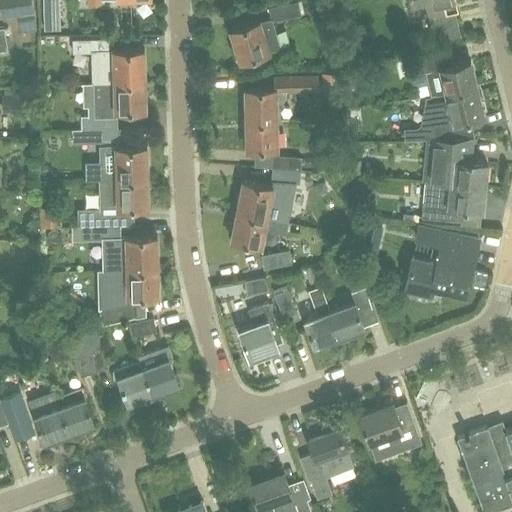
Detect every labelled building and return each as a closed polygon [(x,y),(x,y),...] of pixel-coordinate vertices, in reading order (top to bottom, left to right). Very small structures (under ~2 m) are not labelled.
[(32,0),(0,0),(0,48),(10,47),(6,25),(0,26),(0,17),(18,15),(21,33),(37,31),(34,12),(32,0)] [(298,0),(297,0),(268,7),(271,18),(271,20),(273,20),(301,14),(298,0)] [(411,0),(413,7),(428,3),(436,41),(460,35),(454,10),(448,11),(445,0),(411,0)] [(241,60),(270,51),(281,47),(273,20),(271,20),(271,18),(261,21),(260,19),(231,28),(241,60)] [(72,37),(72,53),(92,52),(92,82),(93,82),(105,82),(105,81),(146,80),(145,48),(115,49),(110,49),(110,37),(72,37)] [(408,56),(395,59),(397,66),(410,64),(412,74),(425,71),(431,95),(433,95),(437,93),(448,90),(477,83),(471,59),(454,63),(445,65),(441,48),(408,56)] [(354,70),(339,71),(340,89),(356,88),(354,70)] [(322,94),(338,94),(337,72),(322,73),(322,94)] [(286,96),(286,90),(318,89),(317,76),(275,77),(275,87),(246,88),(247,120),(277,119),(277,105),(281,105),(286,96)] [(81,115),(81,128),(118,127),(118,114),(117,114),(117,109),(147,108),(146,80),(105,81),(105,82),(93,82),(94,103),(94,115),(81,115)] [(437,93),(433,95),(440,125),(444,124),(447,135),(458,133),(456,121),(470,117),(485,114),(477,83),(448,90),(437,93)] [(248,148),(278,147),(277,119),(247,120),(248,148)] [(72,129),(72,142),(127,141),(126,127),(118,127),(81,128),(72,129)] [(417,128),(404,128),(405,139),(426,138),(425,127),(417,128)] [(426,138),(424,159),(432,160),(430,181),(433,181),(433,180),(485,186),(488,160),(470,158),(472,136),(451,137),(447,137),(426,138)] [(104,146),(99,146),(100,160),(100,178),(101,178),(103,178),(149,176),(148,144),(117,145),(104,146)] [(301,156),(274,154),(273,154),(273,167),(301,169),(301,156)] [(301,169),(273,167),(272,181),(299,183),(301,169)] [(102,212),(96,212),(96,225),(121,225),(120,213),(134,212),(134,205),(149,205),(149,176),(103,178),(101,178),(101,179),(102,207),(102,212)] [(243,178),(237,211),(289,221),(267,216),(273,184),(243,178)] [(425,202),(424,217),(455,220),(456,207),(483,210),(485,186),(433,180),(433,181),(431,203),(425,202)] [(57,209),(41,210),(41,226),(57,225),(57,209)] [(289,222),(289,221),(237,211),(232,239),(262,244),(265,228),(283,232),(285,221),(289,222)] [(121,225),(83,225),(83,237),(107,237),(121,236),(121,225)] [(431,292),(433,285),(468,292),(480,238),(420,225),(417,237),(440,242),(437,258),(413,253),(405,287),(431,292)] [(121,236),(107,237),(107,268),(128,268),(159,267),(158,234),(127,235),(128,236),(121,236)] [(292,263),(289,248),(261,254),(264,268),(292,263)] [(366,286),(353,252),(335,257),(339,270),(344,269),(352,291),(366,286)] [(114,304),(99,308),(103,324),(128,319),(136,317),(136,301),(136,295),(159,295),(159,267),(128,268),(107,268),(103,268),(104,281),(114,280),(114,304)] [(247,294),(269,290),(264,275),(244,280),(247,294)] [(273,289),(274,293),(282,316),(296,311),(288,288),(286,284),(273,289)] [(340,335),(338,329),(331,308),(330,309),(321,285),(308,289),(317,313),(305,318),(315,344),(340,335)] [(356,299),(331,308),(338,329),(340,335),(366,326),(356,299)] [(253,323),(240,328),(250,357),(253,356),(255,362),(272,356),(270,350),(280,346),(276,337),(282,335),(269,301),(258,305),(248,308),(253,323)] [(157,331),(153,316),(129,322),(132,336),(157,331)] [(81,331),(96,371),(108,367),(95,326),(81,331)] [(66,337),(81,376),(96,371),(81,331),(66,337)] [(140,354),(141,358),(142,358),(145,366),(154,392),(179,383),(170,356),(174,355),(169,343),(140,354)] [(141,358),(113,369),(114,378),(119,375),(124,389),(121,390),(125,399),(128,398),(129,401),(132,400),(133,403),(142,399),(141,396),(145,395),(146,400),(154,397),(152,393),(154,392),(145,366),(142,358),(141,358)] [(86,395),(84,395),(81,386),(57,395),(64,413),(70,431),(95,422),(86,395)] [(0,424),(8,422),(3,405),(4,404),(0,392),(0,424)] [(45,439),(70,431),(64,413),(57,395),(43,400),(47,409),(35,413),(45,439)] [(393,401),(359,414),(373,452),(396,443),(399,450),(409,446),(421,441),(422,441),(407,400),(406,401),(408,407),(396,411),(394,405),(393,401)] [(327,475),(354,465),(347,446),(348,446),(339,421),(320,428),(322,432),(308,437),(313,451),(301,455),(310,479),(313,478),(320,496),(333,491),(327,475)] [(511,427),(506,430),(492,435),(488,425),(458,436),(485,511),(511,502),(511,427)] [(284,470),(251,482),(259,505),(273,500),(277,511),(294,511),(299,510),(299,511),(311,511),(307,499),(296,502),(289,483),(284,470)] [(208,511),(204,499),(168,511),(208,511)]
